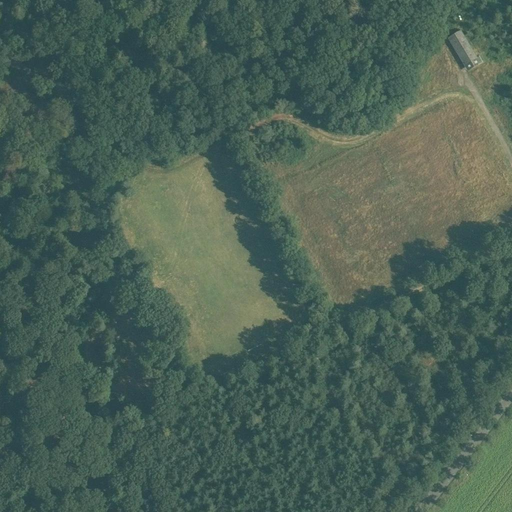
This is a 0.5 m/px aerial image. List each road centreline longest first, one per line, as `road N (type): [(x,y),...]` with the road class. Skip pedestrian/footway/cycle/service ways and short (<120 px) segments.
road 1 (track): [(511,246),(0,476)]
road 2 (track): [(479,99),(452,91),(349,138),(293,117),(272,119),(175,165),(138,166),(97,149)]
road 3 (tertiary): [(419,511),(511,392)]
